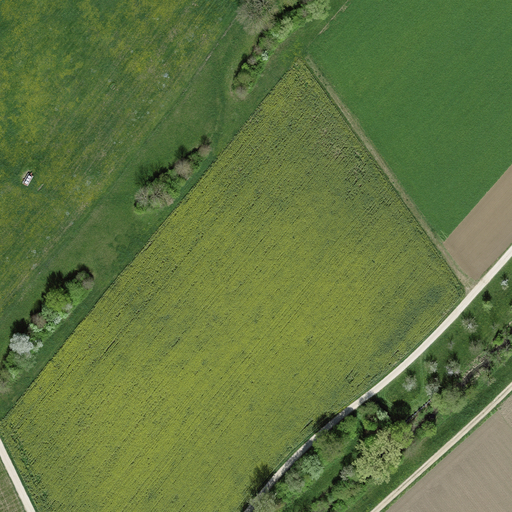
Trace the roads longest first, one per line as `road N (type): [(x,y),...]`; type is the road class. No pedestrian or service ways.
road 1 (track): [(250,511),(291,460),(452,317),(511,249)]
road 2 (track): [(511,387),(375,511)]
